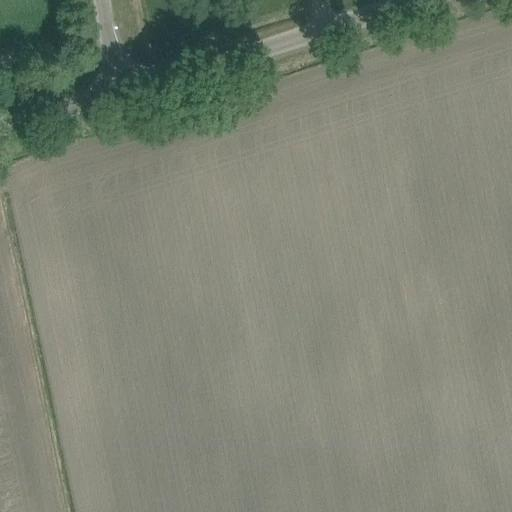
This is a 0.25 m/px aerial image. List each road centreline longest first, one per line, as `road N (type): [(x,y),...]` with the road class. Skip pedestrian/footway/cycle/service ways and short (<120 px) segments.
road 1 (unclassified): [(123,106),(450,0)]
road 2 (unclassified): [(0,145),(123,106)]
